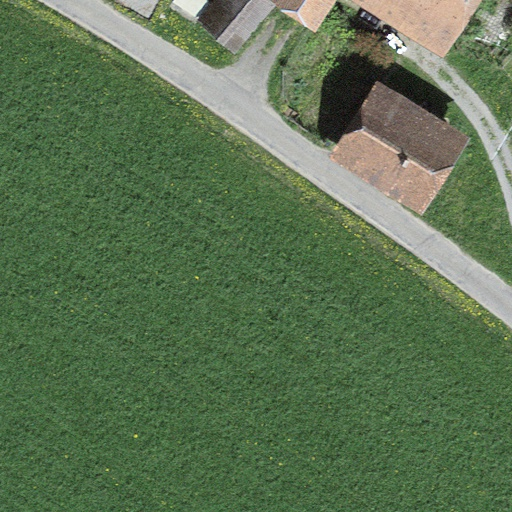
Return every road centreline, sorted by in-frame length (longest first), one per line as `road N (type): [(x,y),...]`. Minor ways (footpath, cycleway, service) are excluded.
road 1 (unclassified): [(65,0),(159,52),(511,309)]
road 2 (track): [(511,180),(487,123),(454,86),(348,7)]
